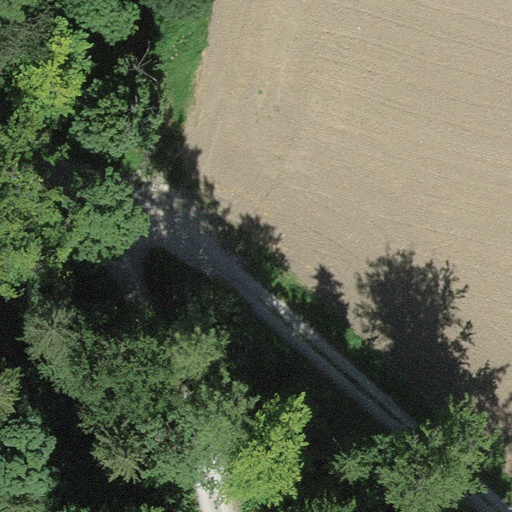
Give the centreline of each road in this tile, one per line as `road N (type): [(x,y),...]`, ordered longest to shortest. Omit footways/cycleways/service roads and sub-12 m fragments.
road 1 (track): [(506,511),(216,276),(104,212)]
road 2 (track): [(104,212),(149,303),(221,511)]
road 3 (track): [(0,122),(104,212)]
